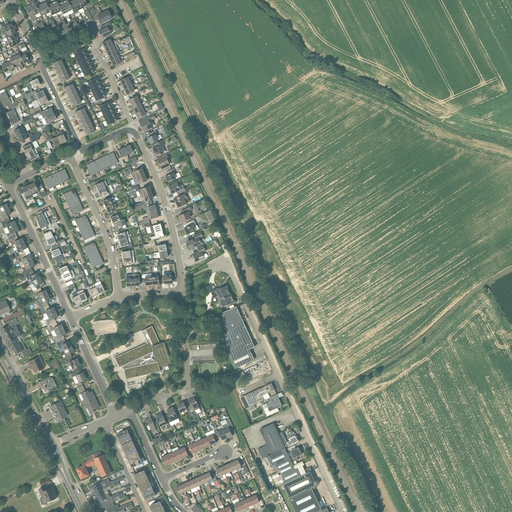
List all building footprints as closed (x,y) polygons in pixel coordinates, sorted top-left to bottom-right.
[(45,14),(41,5),(36,7),(33,0),(33,1),(39,13),(41,16),(45,14)] [(74,15),(69,3),(67,0),(63,3),(67,12),(72,10),(74,15)] [(78,11),(82,8),(78,0),(75,0),(73,1),(78,11)] [(82,8),(87,5),(84,0),(78,0),(82,8),(83,8),(82,8)] [(34,15),(39,13),(33,1),(29,3),(30,6),(36,19),(34,15)] [(56,13),(61,11),(56,1),(52,4),(56,13)] [(67,12),(63,3),(58,5),(57,1),(56,1),(61,11),(63,14),(67,12)] [(74,15),(79,13),(78,11),(73,1),(69,3),(74,15)] [(45,14),(50,12),(46,2),(41,5),(45,14)] [(56,13),(52,4),(47,6),(46,2),(50,12),(52,15),(56,13)] [(32,21),(36,19),(30,6),(25,8),(32,21)] [(99,9),(91,13),(94,20),(98,18),(101,24),(111,19),(109,15),(108,15),(106,11),(101,14),(99,9)] [(93,20),(90,15),(88,10),(84,12),(86,17),(89,22),(93,20)] [(10,24),(8,20),(5,22),(5,23),(4,23),(5,26),(0,28),(3,33),(15,27),(14,25),(12,26),(11,23),(10,24)] [(112,29),(109,22),(101,26),(102,30),(98,31),(102,39),(111,35),(109,31),(112,29)] [(13,34),(13,35),(16,33),(14,30),(16,29),(15,27),(3,33),(4,35),(6,38),(13,34)] [(14,37),(13,35),(13,34),(6,38),(5,38),(7,41),(4,42),(5,44),(17,38),(16,36),(14,37)] [(9,45),(10,48),(18,44),(16,41),(18,40),(17,38),(5,44),(6,46),(9,45)] [(118,41),(118,40),(118,39),(111,42),(110,39),(102,43),(104,48),(117,42),(118,41)] [(119,46),(117,42),(104,48),(106,52),(119,46)] [(108,57),(121,51),(122,51),(121,49),(120,49),(119,46),(106,52),(108,57)] [(76,58),(84,54),(83,52),(88,50),(87,47),(73,54),(76,58)] [(30,64),(27,57),(30,55),(27,50),(22,52),(23,55),(21,56),(20,56),(23,61),(22,61),(24,64),(27,62),(28,65),(30,64)] [(118,58),(117,55),(122,53),(121,51),(108,57),(110,62),(118,58)] [(20,56),(21,56),(19,54),(16,55),(15,52),(13,53),(19,65),(21,65),(20,62),(22,61),(23,61),(20,56)] [(78,63),(87,59),(86,56),(90,54),(89,52),(84,54),(76,58),(78,63)] [(17,66),(19,65),(13,53),(11,54),(12,57),(9,58),(10,61),(11,61),(13,66),(16,64),(17,66)] [(80,67),(89,63),(88,61),(92,59),(91,57),(87,59),(78,63),(80,67)] [(123,59),(120,60),(118,58),(110,62),(113,66),(121,63),(123,61),(123,59)] [(8,74),(10,73),(4,60),(2,61),(0,62),(0,64),(1,66),(4,73),(7,72),(8,74)] [(11,61),(10,61),(8,62),(6,60),(4,60),(10,73),(12,72),(11,70),(14,68),(13,66),(11,61)] [(54,68),(63,64),(61,60),(52,64),(54,68)] [(82,72),(95,66),(91,68),(90,66),(94,64),(93,61),(89,63),(80,67),(82,72)] [(56,73),(65,69),(63,64),(54,68),(56,73)] [(82,72),(85,77),(93,73),(92,70),(97,68),(95,66),(82,72)] [(58,78),(67,74),(65,69),(56,73),(58,78)] [(67,74),(58,78),(61,83),(69,78),(67,74)] [(89,87),(98,83),(97,81),(101,79),(100,76),(87,83),(89,87)] [(130,82),(128,79),(131,78),(130,76),(128,77),(120,81),(122,86),(130,82)] [(32,88),(40,85),(37,79),(27,83),(29,88),(27,89),(28,90),(24,92),(21,93),(22,96),(26,95),(32,92),(31,89),(32,88)] [(91,92),(100,88),(99,85),(104,83),(102,81),(98,83),(89,87),(91,92)] [(134,83),(131,85),(130,82),(122,86),(124,90),(135,85),(134,83)] [(14,88),(16,87),(15,84),(4,90),(5,93),(0,94),(0,100),(1,102),(8,98),(12,96),(11,93),(9,90),(11,90),(14,88)] [(65,93),(74,89),(72,84),(63,88),(65,93)] [(126,95),(134,91),(133,89),(136,87),(135,85),(124,90),(126,95)] [(94,97),(103,92),(101,90),(106,88),(105,86),(100,88),(91,92),(94,97)] [(68,98),(77,93),(74,89),(65,93),(68,98)] [(35,101),(45,96),(42,90),(37,93),(35,91),(32,92),(26,95),(22,96),(23,98),(23,99),(27,97),(27,98),(33,95),(35,101)] [(94,97),(96,101),(105,97),(104,95),(108,93),(107,90),(103,92),(94,97)] [(70,102),(79,98),(77,93),(68,98),(70,102)] [(39,106),(41,105),(48,102),(45,96),(35,101),(38,107),(32,109),(32,108),(29,110),(30,114),(40,109),(39,106)] [(131,104),(141,99),(140,97),(138,99),(136,96),(128,100),(131,104)] [(3,108),(11,104),(8,98),(1,102),(3,108)] [(72,107),(81,103),(79,98),(70,102),(72,107)] [(133,109),(141,105),(139,103),(142,101),(141,99),(131,104),(133,109)] [(9,119),(19,114),(17,110),(16,108),(17,108),(22,106),(22,107),(26,105),(24,101),(21,103),(14,106),(15,109),(6,113),(9,119)] [(101,112),(110,107),(109,105),(113,103),(112,101),(98,107),(101,112)] [(103,116),(112,112),(111,110),(115,108),(114,105),(110,107),(101,112),(103,116)] [(135,114),(146,109),(145,107),(142,108),(141,105),(133,109),(135,114)] [(43,118),(53,113),(51,108),(42,112),(40,109),(30,114),(31,114),(32,116),(39,113),(40,116),(41,115),(43,118)] [(77,117),(86,113),(84,108),(75,112),(77,117)] [(137,118),(145,115),(144,112),(147,111),(146,109),(135,114),(137,118)] [(105,121),(114,117),(113,114),(117,112),(116,110),(112,112),(103,116),(105,121)] [(43,129),(48,126),(47,123),(56,119),(53,113),(43,118),(44,118),(46,124),(40,126),(42,129),(41,129),(42,129),(43,129)] [(79,122),(88,118),(86,113),(77,117),(79,122)] [(22,123),(32,118),(31,115),(23,119),(23,120),(22,120),(19,114),(9,119),(12,125),(21,120),(22,123)] [(151,120),(152,121),(155,119),(153,114),(142,119),(143,122),(140,123),(143,132),(152,128),(149,122),(150,121),(151,120)] [(114,117),(105,121),(107,126),(116,122),(115,119),(119,117),(118,115),(114,117)] [(17,136),(27,131),(26,127),(26,125),(25,125),(34,121),(32,118),(22,123),(23,126),(14,130),(17,136)] [(81,127),(90,122),(88,118),(79,122),(81,127)] [(83,131),(92,127),(90,122),(81,127),(83,131)] [(92,127),(83,131),(86,136),(95,132),(92,127)] [(39,133),(32,136),(31,133),(29,134),(27,131),(17,136),(20,142),(29,138),(30,140),(40,136),(39,133)] [(51,139),(50,137),(47,131),(44,132),(45,133),(47,137),(49,141),(51,140),(55,147),(60,144),(57,137),(51,139)] [(57,137),(60,144),(66,141),(61,131),(56,134),(57,137)] [(149,144),(158,140),(156,137),(158,136),(156,131),(150,134),(151,136),(146,138),(149,144)] [(32,150),(35,148),(32,143),(38,140),(37,137),(40,136),(30,140),(32,143),(22,147),(25,153),(32,150)] [(155,157),(163,153),(160,148),(164,146),(162,141),(154,144),(156,147),(152,149),(155,157)] [(124,148),(127,155),(133,152),(130,145),(124,148)] [(128,157),(127,155),(124,148),(118,150),(121,158),(118,159),(122,168),(125,167),(122,160),(128,157)] [(25,153),(28,159),(29,159),(30,161),(39,157),(38,154),(35,155),(32,150),(25,153)] [(106,156),(111,166),(118,163),(113,153),(106,156)] [(161,170),(169,166),(167,160),(168,159),(166,154),(160,157),(161,160),(158,161),(160,164),(159,164),(161,170)] [(104,170),(111,166),(106,156),(99,159),(104,170)] [(97,173),(104,170),(99,159),(93,162),(97,173)] [(91,176),(97,173),(93,162),(86,165),(91,176)] [(132,172),(131,170),(130,166),(123,169),(126,176),(130,174),(131,175),(133,179),(144,175),(141,169),(132,172)] [(167,182),(176,178),(174,175),(176,174),(173,168),(167,171),(169,175),(165,177),(167,182)] [(58,172),(62,183),(69,180),(64,169),(58,172)] [(56,186),(62,183),(58,172),(51,176),(56,186)] [(137,184),(139,184),(146,181),(144,175),(133,179),(135,185),(130,187),(131,189),(131,190),(138,187),(137,184)] [(49,189),(56,186),(51,176),(44,179),(49,189)] [(105,188),(105,187),(102,182),(95,185),(98,191),(105,188)] [(184,192),(185,191),(184,188),(180,190),(177,182),(171,185),(172,185),(168,187),(171,194),(176,192),(177,195),(184,192)] [(38,197),(40,196),(38,191),(34,183),(28,186),(32,195),(37,193),(38,197)] [(100,197),(108,194),(113,191),(110,185),(105,187),(105,188),(98,191),(100,197)] [(33,197),(32,195),(28,186),(22,189),(25,195),(24,196),(25,199),(26,201),(33,197)] [(140,196),(151,193),(148,187),(139,190),(138,187),(131,190),(132,193),(137,191),(137,192),(139,193),(140,196)] [(66,201),(77,197),(74,190),(63,195),(66,201)] [(190,202),(186,194),(188,193),(187,191),(185,191),(184,192),(184,194),(176,198),(178,197),(179,200),(175,202),(177,208),(190,202)] [(146,204),(145,201),(153,199),(151,193),(140,196),(141,202),(131,206),(131,209),(137,207),(146,204)] [(69,208),(80,203),(77,197),(66,201),(69,208)] [(105,207),(112,204),(116,203),(113,197),(102,201),(105,207)] [(0,211),(0,213),(8,209),(6,204),(2,206),(1,202),(0,202),(0,211)] [(69,208),(72,215),(83,210),(80,203),(69,208)] [(108,213),(115,210),(112,204),(105,207),(108,213)] [(155,205),(147,207),(146,204),(137,207),(138,210),(143,208),(144,210),(145,210),(146,214),(147,214),(156,211),(155,205)] [(45,220),(42,214),(50,210),(49,207),(37,213),(38,216),(35,217),(38,223),(45,220)] [(181,222),(190,218),(188,215),(190,214),(189,212),(192,210),(190,207),(181,211),(182,211),(183,212),(182,213),(183,214),(178,216),(181,222)] [(0,221),(1,223),(9,219),(7,216),(10,214),(8,209),(0,213),(1,215),(0,215),(0,221)] [(151,219),(158,217),(156,211),(147,214),(147,217),(142,218),(142,221),(139,222),(139,226),(142,225),(144,224),(150,223),(149,220),(151,219)] [(113,224),(120,221),(117,215),(110,218),(113,224)] [(78,227),(88,222),(85,216),(75,220),(78,227)] [(49,228),(57,224),(56,222),(50,224),(48,218),(45,220),(38,223),(40,229),(47,226),(49,228)] [(8,230),(16,226),(14,221),(10,223),(9,219),(1,223),(4,229),(7,227),(8,230)] [(127,228),(125,225),(123,220),(120,221),(113,224),(115,230),(122,227),(123,230),(127,228)] [(186,234),(191,232),(198,229),(194,220),(185,224),(187,223),(189,227),(184,229),(186,234)] [(81,234),(92,229),(88,222),(78,227),(81,234)] [(53,237),(51,234),(55,232),(54,229),(58,227),(57,224),(49,228),(50,231),(43,234),(46,240),(53,237)] [(154,232),(162,230),(160,224),(149,227),(151,233),(154,232)] [(9,240),(16,236),(15,233),(18,231),(16,226),(8,230),(9,232),(6,234),(9,240)] [(81,234),(84,241),(95,236),(92,229),(81,234)] [(156,239),(163,237),(162,230),(154,232),(151,233),(152,233),(152,236),(150,237),(151,240),(148,241),(149,244),(155,242),(154,240),(156,239)] [(129,238),(126,239),(124,232),(117,235),(119,241),(129,238)] [(189,249),(197,246),(201,244),(199,239),(203,237),(200,232),(193,236),(194,238),(194,239),(187,243),(189,249)] [(16,247),(24,243),(22,238),(18,240),(16,236),(9,240),(11,246),(15,244),(16,247)] [(52,248),(53,247),(65,242),(64,239),(58,242),(57,239),(54,240),(53,237),(46,240),(48,246),(51,245),(52,248)] [(128,245),(127,243),(131,242),(129,238),(119,241),(120,247),(128,245)] [(58,248),(66,245),(65,242),(53,247),(54,250),(51,252),(54,258),(61,254),(58,248)] [(17,257),(24,254),(23,250),(26,248),(24,243),(16,247),(17,250),(14,251),(17,257)] [(86,254),(97,250),(94,243),(83,248),(86,254)] [(159,252),(166,251),(165,244),(157,246),(159,252)] [(199,252),(192,255),(195,262),(204,258),(202,253),(205,251),(203,245),(197,248),(199,252)] [(89,261),(100,256),(97,250),(86,254),(89,261)] [(123,259),(134,256),(133,250),(129,251),(121,252),(123,259)] [(24,264),(32,261),(29,256),(26,257),(24,254),(17,257),(19,263),(23,262),(24,264)] [(65,257),(62,258),(61,254),(54,258),(56,264),(63,260),(65,263),(73,259),(72,256),(66,259),(65,257)] [(89,261),(92,268),(103,263),(100,256),(89,261)] [(131,264),(135,263),(134,256),(123,259),(124,265),(131,264)] [(24,274),(32,271),(30,267),(34,266),(32,261),(24,264),(25,267),(22,268),(24,274)] [(62,275),(69,272),(66,266),(59,269),(62,275)] [(32,281),(40,278),(37,273),(34,274),(32,271),(24,274),(27,280),(31,279),(32,281)] [(64,281),(72,278),(69,272),(62,275),(64,281)] [(152,285),(151,277),(151,274),(143,275),(142,275),(142,276),(142,278),(145,278),(145,285),(152,285)] [(32,292),(40,288),(38,284),(42,283),(40,278),(32,281),(33,284),(29,285),(32,292)] [(105,292),(101,284),(100,281),(94,284),(99,294),(105,292)] [(93,297),(99,294),(94,284),(88,287),(93,297)] [(219,301),(231,295),(227,286),(218,290),(214,290),(211,291),(214,298),(217,296),(219,301)] [(47,295),(45,290),(42,292),(40,288),(32,292),(35,298),(38,296),(40,299),(47,295)] [(87,300),(83,290),(77,292),(81,302),(87,300)] [(75,305),(81,302),(77,292),(76,293),(75,293),(74,295),(73,296),(71,297),(75,305)] [(40,309),(48,305),(46,302),(50,300),(47,295),(40,299),(41,301),(37,303),(40,309)] [(218,301),(221,308),(234,302),(231,295),(219,301),(218,301)] [(0,314),(10,310),(5,301),(0,303),(0,314)] [(47,316),(55,312),(53,307),(50,309),(48,305),(40,309),(43,315),(46,313),(47,316)] [(233,364),(251,356),(248,350),(253,348),(254,345),(253,343),(253,342),(251,338),(247,331),(248,330),(247,330),(242,319),(242,318),(236,307),(222,313),(223,317),(215,319),(221,341),(224,341),(220,325),(225,323),(231,347),(226,350),(233,364)] [(8,342),(16,338),(21,335),(19,336),(14,325),(18,323),(15,318),(16,317),(17,319),(22,317),(21,314),(23,313),(22,310),(6,318),(1,320),(4,324),(7,323),(8,324),(9,325),(2,329),(8,342)] [(48,326),(56,322),(54,319),(58,317),(55,312),(47,316),(44,317),(45,320),(48,326)] [(55,333),(63,329),(61,324),(57,326),(56,322),(48,326),(51,332),(54,330),(55,333)] [(56,343),(64,340),(62,336),(65,334),(63,329),(55,333),(57,335),(53,337),(56,343)] [(129,344),(140,339),(137,332),(126,337),(129,344)] [(19,344),(22,343),(20,339),(22,338),(21,335),(16,338),(8,342),(11,347),(19,343),(19,344)] [(63,350),(71,347),(69,342),(65,343),(64,340),(56,343),(59,349),(62,347),(63,350)] [(114,358),(119,368),(122,366),(124,369),(123,369),(125,380),(132,378),(132,376),(136,375),(137,377),(141,376),(141,374),(153,371),(153,373),(158,372),(158,370),(160,370),(160,372),(161,374),(169,370),(168,366),(172,365),(164,342),(152,346),(151,347),(149,348),(148,345),(143,347),(142,345),(138,347),(139,349),(129,353),(128,352),(124,354),(125,355),(120,357),(119,356),(114,358)] [(36,343),(26,349),(22,343),(19,344),(19,343),(11,347),(15,355),(21,351),(26,360),(41,352),(36,343)] [(70,358),(72,357),(70,353),(73,352),(71,347),(63,350),(65,353),(61,354),(62,357),(58,359),(59,362),(64,360),(70,358)] [(235,369),(248,363),(253,361),(251,356),(233,364),(235,369)] [(34,373),(41,369),(41,368),(44,366),(39,357),(28,363),(30,367),(31,367),(34,373)] [(72,361),(70,358),(64,360),(66,364),(69,362),(72,369),(80,366),(76,359),(72,361)] [(76,376),(79,383),(86,379),(83,372),(80,374),(78,370),(68,375),(69,379),(76,376)] [(48,391),(48,390),(56,386),(52,378),(50,379),(51,382),(48,383),(45,379),(38,383),(41,390),(43,389),(44,393),(48,391)] [(264,400),(262,396),(275,390),(271,383),(244,396),(250,407),(264,400)] [(239,390),(242,395),(249,392),(246,387),(239,390)] [(94,397),(92,391),(88,393),(87,391),(80,394),(84,400),(82,401),(83,405),(94,400),(93,397),(94,397)] [(278,408),(282,406),(277,395),(270,398),(271,401),(266,404),(267,407),(263,409),(267,417),(279,411),(278,408)] [(241,398),(246,409),(250,407),(244,396),(241,398)] [(195,411),(199,408),(194,397),(188,400),(191,407),(189,408),(190,410),(193,416),(193,417),(197,415),(195,411)] [(85,408),(87,408),(90,415),(94,413),(93,410),(99,408),(95,399),(94,400),(83,405),(85,408)] [(53,414),(64,409),(60,402),(49,407),(53,414)] [(180,412),(187,410),(184,402),(177,405),(180,412)] [(170,423),(178,419),(173,407),(167,410),(169,416),(167,417),(169,421),(170,423)] [(56,421),(67,416),(64,409),(53,414),(56,421)] [(169,421),(166,422),(162,412),(161,412),(162,413),(156,415),(155,415),(161,427),(166,425),(167,429),(172,427),(171,426),(170,423),(169,421)] [(155,420),(153,422),(151,417),(151,418),(149,419),(148,418),(144,420),(146,424),(146,426),(149,425),(152,433),(157,431),(157,433),(160,432),(155,420)] [(222,427),(227,438),(233,436),(230,430),(234,429),(230,420),(226,421),(227,423),(222,426),(222,427)] [(273,423),(260,430),(271,455),(285,448),(288,447),(286,443),(283,437),(284,437),(282,433),(279,434),(273,423)] [(222,440),(227,438),(222,427),(218,429),(214,431),(216,436),(220,435),(222,440)] [(119,439),(129,434),(127,430),(117,434),(119,439)] [(299,441),(298,440),(296,434),(295,433),(294,433),(292,432),(291,432),(290,432),(289,433),(288,434),(287,435),(287,437),(288,438),(289,441),(287,442),(286,443),(288,447),(299,441)] [(121,443),(131,438),(129,434),(119,439),(121,443)] [(216,443),(213,435),(207,437),(211,445),(216,443)] [(211,445),(207,437),(201,440),(205,448),(211,445)] [(123,447),(133,442),(131,438),(121,443),(123,447)] [(195,443),(199,451),(205,448),(201,440),(195,443)] [(124,451),(135,446),(133,442),(123,447),(124,451)] [(189,445),(187,446),(190,452),(192,451),(193,453),(199,451),(195,443),(189,445)] [(126,455),(137,451),(135,446),(124,451),(126,455)] [(187,453),(190,452),(187,446),(179,450),(183,458),(188,455),(187,453)] [(291,452),(287,453),(292,463),(298,460),(297,457),(302,455),(298,447),(290,451),(291,452)] [(276,466),(277,470),(292,463),(287,453),(285,448),(271,455),(266,457),(272,468),(276,466)] [(179,450),(173,452),(177,461),(183,458),(179,450)] [(111,473),(103,455),(101,451),(85,458),(87,462),(82,464),(83,466),(77,469),(81,479),(89,475),(86,467),(96,463),(102,477),(111,473)] [(128,460),(139,455),(137,451),(126,455),(128,460)] [(167,455),(171,463),(177,461),(173,452),(167,455)] [(130,464),(141,459),(139,455),(128,460),(130,464)] [(161,458),(165,466),(171,463),(167,455),(161,458)] [(141,459),(130,464),(132,468),(143,463),(141,459)] [(238,468),(241,467),(238,460),(233,462),(236,469),(237,473),(239,477),(240,477),(242,482),(244,482),(238,468)] [(230,472),(236,469),(233,462),(227,465),(230,472)] [(283,485),(301,476),(297,468),(295,469),(292,463),(277,470),(278,472),(277,472),(270,476),(276,488),(281,485),(283,484),(283,485)] [(225,474),(230,472),(227,465),(222,467),(225,474)] [(226,478),(225,474),(222,467),(216,470),(219,477),(223,475),(226,483),(228,482),(226,478)] [(136,479),(146,474),(144,470),(134,475),(136,479)] [(204,475),(207,482),(213,479),(210,472),(204,475)] [(295,511),(318,511),(322,510),(311,488),(313,488),(314,489),(316,488),(316,487),(315,486),(317,486),(316,485),(318,484),(317,481),(316,481),(315,480),(314,480),(310,472),(301,476),(283,485),(295,511)] [(138,483),(148,479),(146,474),(136,479),(138,483)] [(202,484),(207,482),(204,475),(199,477),(202,484)] [(196,487),(202,484),(199,477),(193,480),(196,487)] [(96,492),(118,482),(117,479),(112,481),(109,483),(108,482),(109,481),(108,479),(93,486),(96,492)] [(140,488),(150,483),(148,479),(138,483),(140,488)] [(191,489),(196,487),(193,480),(187,482),(191,489)] [(94,500),(109,494),(107,491),(114,487),(120,485),(118,482),(96,492),(98,498),(94,500)] [(185,492),(191,489),(187,482),(182,485),(185,492)] [(141,492),(152,487),(150,483),(140,488),(141,492)] [(52,499),(52,501),(56,499),(51,489),(52,488),(51,485),(39,490),(42,498),(41,499),(43,504),(49,502),(48,501),(52,499)] [(179,494),(185,492),(182,485),(176,487),(179,494)] [(143,496),(154,491),(152,487),(141,492),(143,496)] [(240,497),(238,493),(237,490),(235,491),(236,494),(243,509),(248,507),(245,500),(242,501),(240,497)] [(119,497),(124,494),(123,491),(110,497),(109,494),(94,500),(96,504),(100,502),(101,505),(115,498),(119,497)] [(145,500),(156,496),(154,491),(143,496),(145,500)] [(243,509),(236,494),(234,495),(237,503),(234,504),(237,511),(243,509)] [(251,497),(254,504),(259,502),(256,495),(251,497)] [(248,507),(254,504),(251,497),(245,500),(248,507)] [(116,501),(115,498),(101,505),(104,511),(107,509),(117,505),(118,504),(114,506),(113,503),(116,501)] [(152,510),(162,506),(160,501),(150,506),(152,510)] [(127,507),(132,505),(131,502),(118,508),(117,507),(118,507),(117,505),(107,509),(107,511),(117,511),(123,509),(127,507)]
